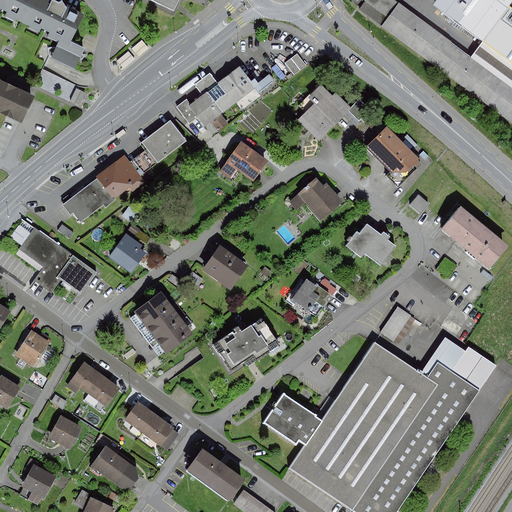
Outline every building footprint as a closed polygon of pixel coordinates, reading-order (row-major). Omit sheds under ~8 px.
[(0,0),(0,7),(16,15),(14,18),(30,26),(32,23),(58,36),(57,38),(60,40),(53,54),(66,60),(64,64),(74,68),(83,49),(78,47),(79,44),(72,41),(70,45),(67,44),(81,15),(65,8),(61,1),(57,3),(54,1),(52,0),(0,0)] [(177,0),(149,0),(172,11),(177,0)] [(511,86),(471,57),(394,0),(363,0),(365,1),(360,8),(511,120),(511,86)] [(511,0),(443,0),(441,3),(487,35),(511,53),(511,0)] [(511,53),(487,35),(478,48),(471,57),(511,86),(511,53)] [(141,40),(131,49),(135,54),(145,45),(141,40)] [(148,48),(145,45),(135,54),(137,56),(148,48)] [(128,52),(116,61),(123,69),(134,59),(128,52)] [(297,54),(285,63),(294,75),(306,66),(297,54)] [(185,101),(177,107),(189,124),(197,118),(203,125),(210,120),(217,130),(226,123),(218,114),(235,101),(241,108),(258,96),(257,94),(271,83),(267,77),(263,80),(264,82),(259,86),(253,79),(249,82),(238,68),(217,85),(202,96),(189,107),(185,101)] [(194,86),(202,96),(217,85),(208,74),(194,86)] [(0,83),(0,107),(20,117),(30,98),(9,88),(12,83),(16,86),(18,82),(8,77),(4,85),(0,83)] [(324,83),(310,98),(338,123),(352,108),(324,83)] [(185,141),(169,121),(141,143),(157,163),(185,141)] [(126,133),(124,130),(116,136),(118,139),(126,133)] [(389,132),(369,152),(404,185),(423,165),(389,132)] [(130,164),(134,169),(141,164),(137,159),(143,154),(152,166),(146,171),(157,163),(141,143),(137,146),(143,154),(130,164)] [(264,162),(240,144),(220,171),(234,181),(241,172),(252,179),(264,162)] [(143,154),(137,159),(141,164),(146,171),(152,166),(143,154)] [(68,196),(61,201),(66,202),(64,203),(80,223),(129,185),(132,190),(143,181),(134,169),(130,164),(124,157),(71,198),(68,196)] [(141,164),(134,169),(143,181),(150,176),(146,171),(141,164)] [(347,208),(324,180),(295,204),(304,215),(314,207),(328,224),(347,208)] [(417,198),(410,207),(422,216),(429,207),(417,198)] [(461,207),(442,232),(486,266),(505,241),(461,207)] [(364,222),(349,243),(384,269),(400,248),(364,222)] [(96,273),(37,230),(23,249),(45,265),(37,276),(41,279),(39,282),(51,291),(59,279),(80,294),(96,273)] [(127,233),(110,257),(134,273),(151,249),(127,233)] [(223,251),(209,270),(236,290),(251,271),(223,251)] [(310,280),(295,299),(320,319),(335,299),(310,280)] [(169,309),(159,296),(137,313),(147,325),(169,309)] [(169,309),(147,325),(156,338),(178,321),(185,316),(176,303),(169,309)] [(0,305),(0,323),(8,311),(0,305)] [(381,331),(398,342),(415,316),(398,305),(381,331)] [(262,317),(217,345),(233,370),(278,342),(262,317)] [(178,321),(156,338),(165,350),(188,333),(178,321)] [(34,333),(19,355),(37,368),(52,346),(34,333)] [(318,415),(283,393),(263,423),(296,446),(299,442),(304,446),(288,469),(353,511),(397,511),(497,366),(468,347),(465,351),(445,338),(421,374),(375,343),(322,421),(316,417),(318,415)] [(100,377),(84,365),(72,380),(89,393),(100,377)] [(27,388),(7,376),(0,387),(0,401),(14,410),(27,388)] [(117,389),(100,377),(89,393),(83,400),(100,412),(117,389)] [(154,416),(137,404),(126,420),(143,432),(154,416)] [(171,428),(154,416),(143,432),(166,449),(175,437),(169,432),(171,428)] [(85,431),(65,421),(55,439),(75,450),(85,431)] [(106,448),(93,466),(126,490),(139,471),(106,448)] [(245,480),(202,449),(186,470),(229,501),(245,480)] [(19,480),(24,482),(33,464),(28,462),(19,480)] [(61,480),(35,467),(24,488),(33,492),(28,501),(40,507),(43,500),(49,503),(61,480)] [(274,511),(243,490),(234,504),(244,511),(274,511)] [(118,511),(119,511),(95,499),(89,511),(118,511)]
